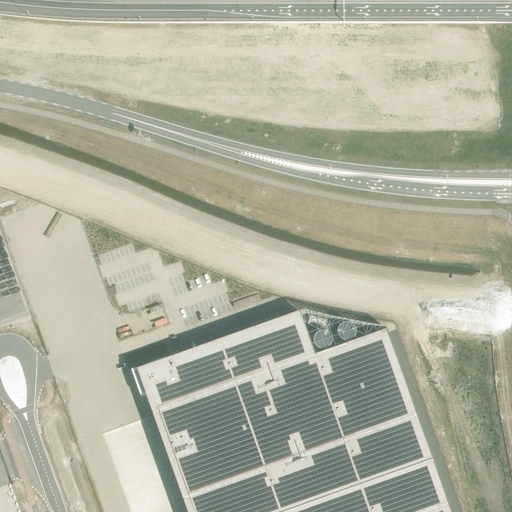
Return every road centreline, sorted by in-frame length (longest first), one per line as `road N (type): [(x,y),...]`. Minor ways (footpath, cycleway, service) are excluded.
road 1 (trunk): [(0,0),(113,9),(511,10)]
road 2 (unclassified): [(230,148),(359,182),(511,193)]
road 3 (unclassified): [(511,174),(433,173),(230,148)]
road 4 (unclassified): [(0,85),(230,148)]
